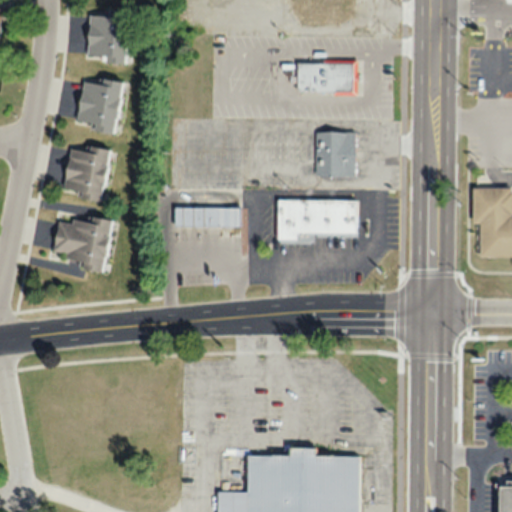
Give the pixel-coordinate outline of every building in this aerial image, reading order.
[(128,10),(88,9),(86,62),(126,63),(128,10)] [(357,61),(297,60),(297,93),(357,94),(357,61)] [(123,82),(84,75),(75,126),(114,133),(123,82)] [(355,132),(315,132),(315,175),(355,175),(355,132)] [(61,193),(100,200),(109,151),(70,144),(61,193)] [(511,256),(511,186),(473,187),(473,223),(479,223),(479,256),(511,256)] [(356,199),(278,198),(277,239),(296,239),(296,233),(355,233),(356,199)] [(239,225),(239,207),(175,207),(175,225),(239,225)] [(111,220),(73,214),(72,222),(58,219),(52,256),(81,260),(80,268),(103,272),(111,220)] [(358,511),(359,456),(315,455),(315,449),(291,448),(291,455),(247,455),(247,491),(218,491),(217,511),(358,511)] [(511,511),(511,480),(511,481),(511,485),(499,485),(498,511),(511,511)]
